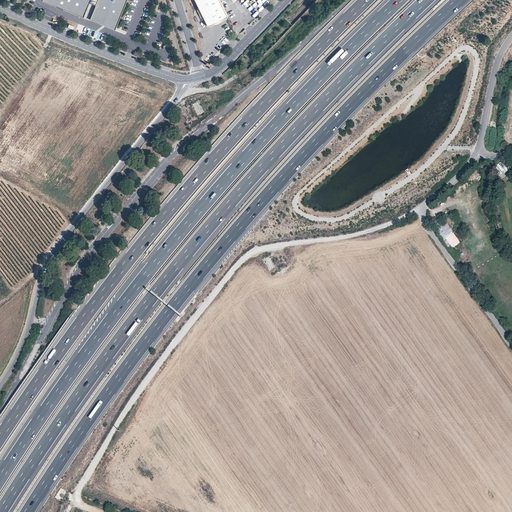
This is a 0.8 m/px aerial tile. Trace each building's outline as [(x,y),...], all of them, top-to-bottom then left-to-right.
[(42,0),(42,1),(84,18),(90,3),(96,5),(90,20),(98,23),(99,20),(116,27),(127,0),(42,0)] [(227,17),(219,0),(195,0),(208,26),(227,17)] [(116,27),(99,20),(98,23),(115,30),(116,27)] [(200,101),(193,104),(198,115),(204,112),(200,101)] [(501,168),(508,162),(505,158),(498,163),(501,168)] [(444,219),(436,224),(446,238),(453,233),(444,219)] [(270,256),(264,258),(269,269),(274,267),(270,256)]
